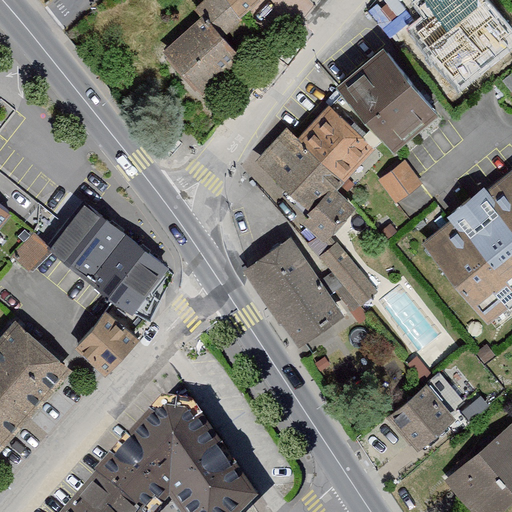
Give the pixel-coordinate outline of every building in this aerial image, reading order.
[(213,0),(198,14),(204,21),(223,42),(262,7),(256,0),(213,0)] [(420,0),(444,29),(479,0),(420,0)] [(204,21),(164,57),(206,103),(246,66),(223,42),(204,21)] [(346,94),(401,159),(445,122),(390,57),(346,94)] [(331,110),(298,145),(347,188),(379,154),(331,110)] [(285,133),(255,167),(311,217),(301,228),(327,251),(356,218),(336,200),(347,188),(298,145),(285,133)] [(405,168),(379,186),(397,210),(422,191),(405,168)] [(511,181),(427,249),(491,329),(511,312),(511,181)] [(83,204),(48,250),(89,282),(125,235),(83,204)] [(0,242),(2,240),(0,238),(0,234),(12,219),(0,209),(0,242)] [(125,235),(89,282),(133,315),(148,322),(170,275),(165,271),(167,267),(125,235)] [(292,245),(248,275),(302,353),(346,322),(292,245)] [(105,313),(74,348),(106,375),(138,340),(105,313)] [(12,320),(0,334),(0,450),(70,370),(12,320)] [(429,393),(396,421),(425,456),(459,429),(429,393)] [(163,397),(52,511),(150,511),(169,491),(188,511),(236,511),(260,492),(190,400),(163,397)] [(511,435),(451,488),(472,511),(509,511),(511,511),(511,435)]
